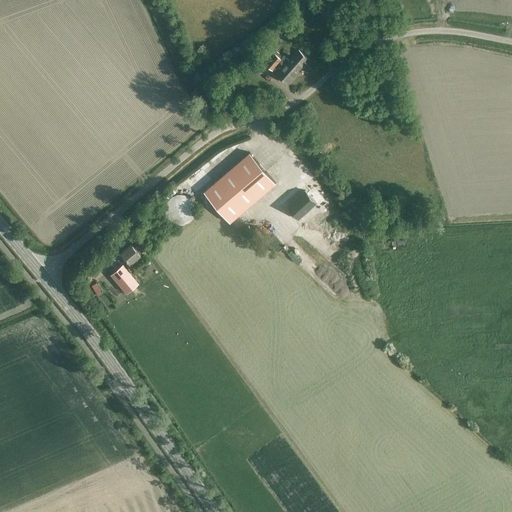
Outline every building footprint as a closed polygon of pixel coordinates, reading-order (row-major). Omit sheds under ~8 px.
[(309,69),(314,63),(301,52),(296,57),(293,55),(276,73),(286,82),(303,64),(309,69)] [(272,69),(280,59),(273,53),(265,63),(272,69)] [(276,185),(250,154),(204,194),(231,224),(276,185)] [(298,219),(315,203),(317,206),(324,200),(313,187),(307,192),(305,190),(287,206),(298,219)] [(406,239),(389,240),(390,252),(406,251),(406,239)] [(139,254),(143,251),(138,245),(134,249),(131,244),(120,253),(130,264),(140,256),(139,254)] [(139,283),(123,263),(110,274),(127,293),(139,283)]
